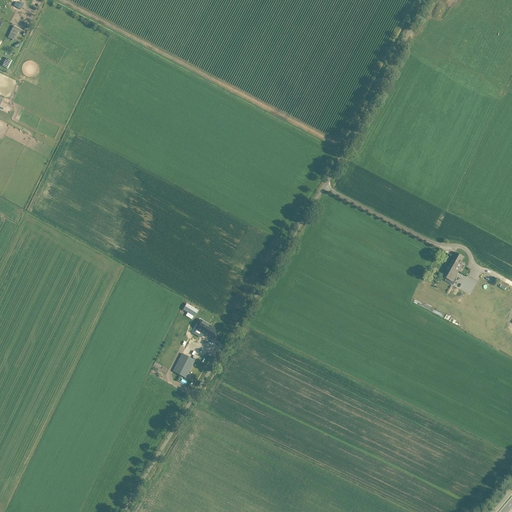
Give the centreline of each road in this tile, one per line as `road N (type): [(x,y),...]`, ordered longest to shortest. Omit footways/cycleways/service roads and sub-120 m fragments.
road 1 (unclassified): [(122,511),(356,130),(426,0)]
road 2 (unknown): [(471,266),(458,243),(427,237),(323,183)]
